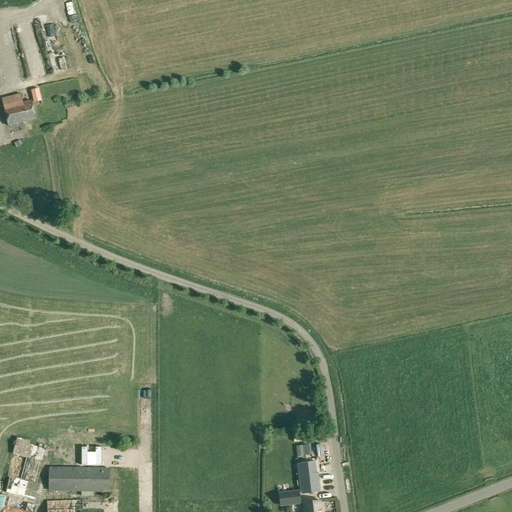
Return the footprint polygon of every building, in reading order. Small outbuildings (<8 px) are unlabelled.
[(43,40),(45,46),(54,43),(53,38),(43,40)] [(52,65),(55,71),(60,68),(57,61),(63,58),(57,48),(44,55),(50,66),(52,65)] [(41,98),(38,89),(32,90),(34,100),(41,98)] [(2,98),(9,125),(36,119),(31,100),(23,102),(21,94),(2,98)] [(0,494),(0,511),(35,511),(37,505),(28,503),(29,499),(35,500),(39,483),(37,483),(46,448),(29,444),(30,441),(17,437),(13,454),(26,457),(21,479),(10,476),(6,496),(0,494)] [(308,442),(294,442),(295,457),(308,457),(308,442)] [(313,462),(298,464),(302,494),(320,492),(316,462),(313,462)] [(49,491),(109,492),(110,468),(49,467),(49,491)] [(281,505),(300,502),(298,491),(279,494),(281,505)] [(83,510),(83,505),(83,499),(47,500),(47,511),(81,511),(81,510),(83,510)] [(303,503),(304,511),(321,511),(320,501),(303,503)]
